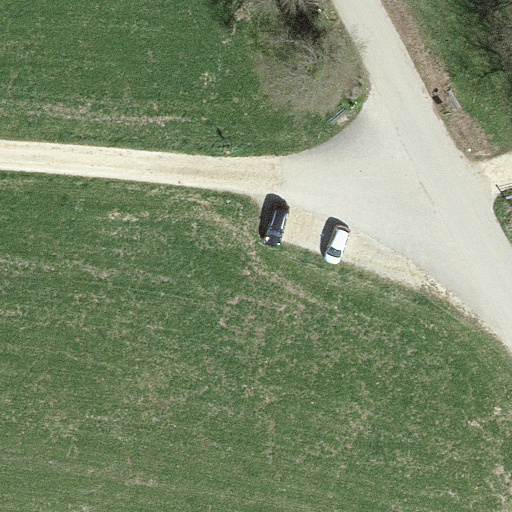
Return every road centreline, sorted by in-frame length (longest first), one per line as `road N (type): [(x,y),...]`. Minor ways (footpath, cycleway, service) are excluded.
road 1 (track): [(448,182),(0,150)]
road 2 (unclassified): [(352,0),(511,303)]
